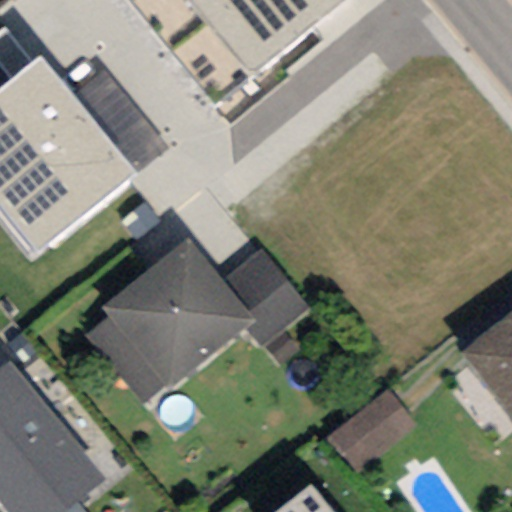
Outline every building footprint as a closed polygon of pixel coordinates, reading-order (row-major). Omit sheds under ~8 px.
[(185,0),(250,79),(348,0),(185,0)] [(134,173),(39,56),(0,88),(0,209),(35,253),(134,173)] [(222,284),(185,240),(102,310),(110,319),(86,339),(142,404),(162,387),(167,393),(245,327),(253,320),(222,284)] [(261,251),(222,284),(253,320),(245,327),(262,348),(309,308),(261,251)] [(511,313),(461,356),(511,416),(511,313)] [(8,361),(0,367),(0,509),(2,511),(83,511),(77,504),(105,481),(8,361)] [(413,427),(384,392),(326,440),(355,475),(413,427)] [(331,511),(309,485),(276,511),(331,511)]
